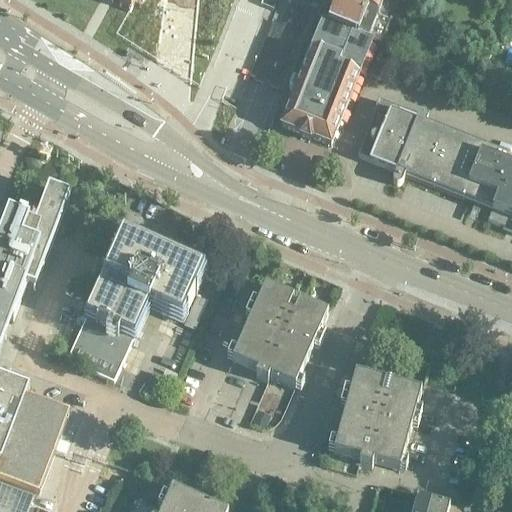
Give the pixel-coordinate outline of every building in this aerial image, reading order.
[(110,0),(112,1),(111,2),(112,3),(113,1),(120,6),(119,7),(120,8),(121,6),(129,11),(128,12),(130,13),(137,0),(110,0)] [(282,128),(300,135),(301,138),(310,142),(314,141),(331,148),(372,43),(368,41),(384,0),(326,0),(318,23),(323,25),(282,128)] [(511,74),(498,70),(490,104),(490,105),(511,111),(511,74)] [(357,159),(369,163),(396,174),(392,182),(393,185),(394,187),(398,188),(400,188),(401,187),(402,185),(405,177),(475,205),(470,216),(477,219),(481,208),(492,212),(488,223),(504,229),(502,233),(511,237),(511,159),(426,125),(428,122),(428,119),(427,116),(425,114),(421,114),(419,115),(418,117),(380,102),(357,159)] [(0,482),(39,497),(70,414),(26,397),(30,388),(0,376),(0,357),(13,323),(26,287),(35,291),(49,255),(70,198),(49,190),(36,226),(9,216),(0,238),(0,482)] [(202,277),(195,273),(195,271),(195,270),(194,268),(194,266),(193,265),(191,263),(190,262),(188,261),(173,265),(170,263),(169,251),(167,250),(164,249),(161,249),(159,249),(157,249),(154,250),(151,251),(149,252),(122,240),(66,364),(113,386),(148,309),(181,325),(202,277)] [(265,290),(232,364),(258,375),(256,379),(268,384),(270,380),(295,392),(328,317),(265,290)] [(355,377),(334,455),(361,463),(360,467),(371,471),(373,466),(399,473),(421,396),(355,377)] [(501,491),(511,494),(511,491),(511,465),(508,464),(501,491)] [(12,493),(0,488),(0,503),(7,506),(12,493)] [(217,511),(172,492),(163,511),(217,511)] [(25,511),(30,500),(12,493),(7,506),(21,511),(25,511)] [(415,499),(411,511),(463,511),(464,511),(415,499)]
